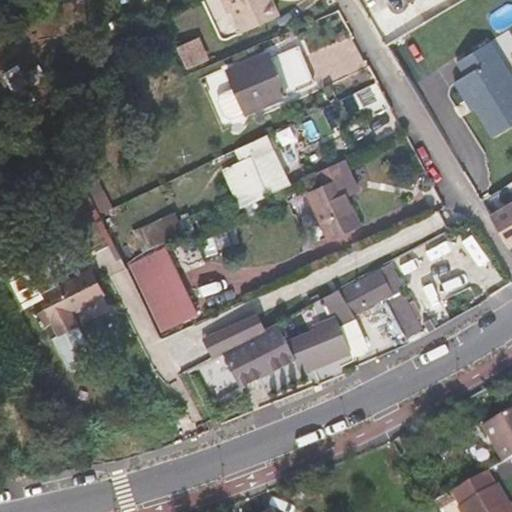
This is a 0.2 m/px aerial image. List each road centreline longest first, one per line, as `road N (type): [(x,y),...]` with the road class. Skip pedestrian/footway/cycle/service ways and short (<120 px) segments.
road 1 (residential): [(50,511),(212,465),(333,417),(511,324)]
road 2 (residential): [(347,0),(511,259)]
